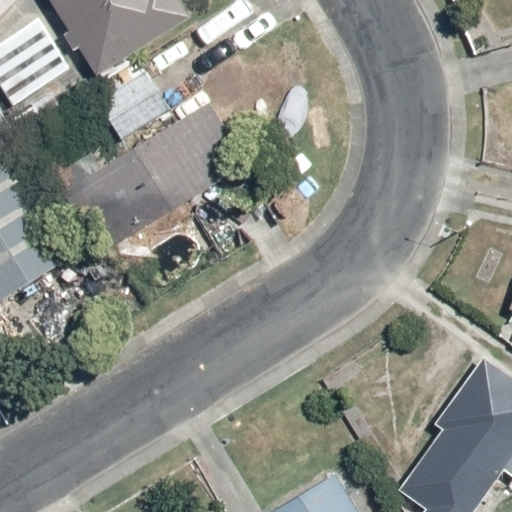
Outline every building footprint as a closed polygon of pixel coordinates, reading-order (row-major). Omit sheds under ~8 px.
[(0,0),(0,23),(24,2),(22,0),(0,0)] [(51,0),(96,73),(191,15),(181,0),(51,0)] [(176,109),(150,66),(98,97),(124,140),(176,109)] [(249,159),(209,97),(74,183),(113,245),(249,159)] [(3,100),(0,101),(0,144),(22,131),(3,100)] [(6,152),(0,155),(0,299),(71,255),(6,152)] [(441,427),(398,487),(426,507),(422,511),(471,511),(503,467),(511,473),(511,373),(482,353),(434,422),(441,427)] [(357,511),(334,474),(270,511),(357,511)]
